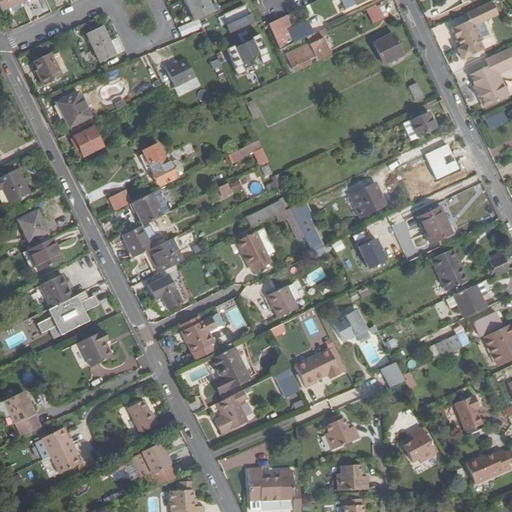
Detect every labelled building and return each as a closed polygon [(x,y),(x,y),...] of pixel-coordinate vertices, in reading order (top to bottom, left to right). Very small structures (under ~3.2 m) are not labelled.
[(0,0),(0,8),(1,11),(7,8),(21,2),(20,0),(0,0)] [(195,20),(220,9),(217,2),(210,5),(208,0),(185,0),(195,20)] [(471,19),(452,27),(461,46),(458,48),(463,59),(484,49),(480,41),(483,40),(476,25),(475,22),(497,12),(492,0),(491,0),(467,12),(471,19)] [(9,13),(23,6),(21,2),(7,8),(9,13)] [(244,4),(223,14),(227,24),(226,25),(230,33),(255,22),(251,13),(249,14),(244,4)] [(366,10),(372,22),(387,16),(381,5),(375,7),(375,6),(366,10)] [(497,12),(475,22),(476,25),(499,14),(497,12)] [(288,21),(285,16),(268,24),(280,49),(306,37),(313,34),(307,22),(286,32),(282,24),(288,21)] [(86,34),(99,62),(123,51),(115,35),(110,37),(111,40),(109,41),(102,26),(86,34)] [(313,34),(306,37),(309,43),(286,54),(294,72),(311,64),(309,59),(315,56),(318,61),(331,55),(323,37),(326,36),(323,29),(313,34)] [(233,46),(225,50),(237,76),(245,72),(244,70),(262,62),(263,64),(271,60),(259,34),(251,38),(252,40),(234,48),(233,46)] [(374,43),(384,64),(403,55),(393,34),(374,43)] [(511,45),(509,47),(486,58),(489,65),(470,74),(475,85),(473,86),(478,97),(481,96),(486,107),(510,95),(499,73),(511,66),(511,45)] [(36,77),(41,86),(62,76),(50,53),(32,62),(39,76),(36,77)] [(165,73),(170,82),(202,66),(198,57),(165,73)] [(220,95),(232,89),(217,59),(210,63),(218,80),(220,85),(217,88),(220,95)] [(409,86),(416,101),(424,98),(417,83),(409,86)] [(207,93),(210,100),(215,97),(212,91),(207,93)] [(72,131),(92,121),(78,93),(56,103),(69,128),(70,127),(72,131)] [(115,104),(117,109),(126,104),(124,100),(115,104)] [(246,104),(253,118),(260,115),(253,100),(246,104)] [(410,120),(418,137),(437,129),(429,112),(410,120)] [(503,113),(485,121),(488,129),(507,120),(503,113)] [(74,137),(83,156),(102,146),(93,127),(74,137)] [(158,143),(142,151),(144,155),(140,157),(146,167),(149,166),(159,186),(176,178),(158,143)] [(249,145),(229,155),(233,164),(253,154),(249,145)] [(263,148),(254,152),(258,166),(268,163),(263,148)] [(261,167),(264,177),(272,174),(269,164),(261,167)] [(9,202),(10,203),(29,193),(17,169),(0,177),(0,199),(3,205),(9,202)] [(300,202),(285,171),(275,176),(279,185),(282,192),(284,197),(289,206),(300,202)] [(230,183),(233,192),(242,188),(239,180),(230,183)] [(349,194),(361,218),(386,205),(375,182),(349,194)] [(251,194),(261,193),(261,183),(251,183),(251,194)] [(227,184),(218,188),(222,197),(231,193),(227,184)] [(126,191),(123,192),(129,204),(132,202),(126,191)] [(160,191),(155,193),(161,210),(167,207),(160,191)] [(110,199),(116,210),(129,204),(123,192),(110,199)] [(162,215),(151,193),(132,202),(143,225),(162,215)] [(279,199),(280,201),(284,211),(290,208),(289,206),(284,197),(279,199)] [(247,218),(251,227),(276,215),(284,211),(280,201),(247,218)] [(290,208),(302,234),(311,253),(322,248),(307,216),(310,215),(304,203),(301,204),(300,202),(289,206),(290,208)] [(284,211),(276,215),(280,222),(287,219),(296,237),(302,234),(290,208),(284,211)] [(418,217),(430,243),(451,233),(439,208),(418,217)] [(18,220),(28,242),(48,232),(37,210),(18,220)] [(141,226),(122,235),(133,257),(147,251),(152,248),(141,226)] [(255,232),(236,241),(247,264),(250,262),(254,271),(271,263),(255,232)] [(52,238),(27,250),(38,272),(63,260),(52,238)] [(171,238),(152,248),(147,251),(158,274),(164,271),(182,262),(171,238)] [(376,239),(358,247),(368,268),(386,260),(376,239)] [(194,252),(202,249),(198,240),(190,243),(194,252)] [(341,240),(332,245),(336,253),(345,248),(341,240)] [(329,244),(322,248),(311,253),(312,255),(314,258),(332,250),(329,244)] [(431,259),(445,291),(467,281),(453,249),(431,259)] [(490,264),(503,258),(500,252),(487,258),(490,264)] [(490,264),(496,276),(509,270),(503,258),(490,264)] [(324,267),(308,275),(312,283),(328,275),(324,267)] [(145,280),(155,300),(161,297),(168,310),(182,303),(175,290),(174,291),(164,271),(158,274),(145,280)] [(40,286),(51,309),(72,298),(61,276),(40,286)] [(487,281),(478,284),(481,294),(490,291),(487,281)] [(324,282),(317,286),(323,295),(330,291),(324,282)] [(366,286),(358,291),(362,299),(370,294),(366,286)] [(475,286),(453,297),(464,318),(486,308),(475,286)] [(267,296),(277,318),(297,309),(287,287),(267,296)] [(80,303),(76,296),(72,298),(51,309),(48,311),(51,318),(37,325),(42,334),(49,330),(56,327),(61,336),(89,321),(85,312),(99,305),(94,296),(83,302),(80,303)] [(161,297),(155,300),(162,314),(168,310),(161,297)] [(451,310),(457,306),(453,297),(446,300),(451,310)] [(367,331),(356,310),(345,316),(345,318),(333,324),(342,342),(349,339),(355,336),(355,337),(367,331)] [(473,323),(479,337),(501,327),(495,313),(473,323)] [(201,321),(182,331),(196,360),(217,350),(209,335),(224,328),(217,314),(201,321)] [(198,316),(179,325),(182,331),(201,321),(198,316)] [(511,322),(484,337),(495,362),(505,357),(507,360),(511,357),(511,322)] [(281,324),(269,330),(273,338),(285,332),(281,324)] [(56,327),(49,330),(54,339),(61,336),(56,327)] [(79,342),(91,367),(112,357),(105,342),(108,341),(103,331),(79,342)] [(424,349),(430,362),(462,347),(456,335),(424,349)] [(395,338),(385,342),(388,350),(398,346),(395,338)] [(333,346),(330,339),(325,342),(328,348),(333,346)] [(249,379),(234,347),(211,358),(216,369),(216,370),(216,372),(217,374),(218,375),(220,376),(221,378),(214,381),(220,393),(249,379)] [(330,378),(340,373),(328,348),(294,365),(305,388),(316,382),(315,381),(328,375),(330,378)] [(505,357),(495,362),(497,365),(507,360),(505,357)] [(382,370),(391,387),(404,381),(402,376),(395,363),(382,370)] [(511,365),(497,372),(500,380),(511,374),(511,365)] [(299,391),(291,374),(276,381),(278,385),(286,382),(293,395),(299,391)] [(404,381),(412,395),(416,393),(414,388),(412,389),(405,374),(402,376),(404,381)] [(286,382),(278,385),(285,399),(293,395),(286,382)] [(243,391),(217,403),(224,416),(215,420),(222,435),(247,422),(238,403),(247,399),(243,391)] [(25,436),(41,428),(24,392),(4,401),(15,424),(18,423),(25,436)] [(478,408),(473,396),(452,405),(464,432),(482,425),(475,410),(478,408)] [(127,408),(140,434),(158,425),(151,411),(149,411),(144,400),(127,408)] [(344,418),(342,414),(328,420),(330,424),(344,418)] [(325,434),(331,450),(360,438),(355,426),(349,428),(344,418),(330,424),(326,425),(329,432),(325,434)] [(18,423),(15,424),(21,438),(25,436),(18,423)] [(437,454),(422,427),(411,433),(415,439),(404,445),(404,446),(406,449),(402,451),(408,461),(412,459),(413,463),(420,459),(422,462),(437,454)] [(50,456),(59,475),(81,464),(75,453),(77,452),(70,439),(68,440),(63,429),(42,439),(50,456)] [(170,466),(160,444),(142,452),(142,454),(137,456),(139,459),(145,474),(146,476),(152,474),(170,466)] [(511,456),(509,451),(503,453),(508,464),(511,462),(511,456)] [(477,459),(465,464),(474,486),(510,470),(508,464),(503,453),(502,452),(494,455),(493,454),(483,458),(477,460),(477,459)] [(145,474),(139,459),(131,462),(138,478),(145,474)] [(130,460),(114,467),(116,473),(130,466),(131,463),(130,460)] [(337,474),(338,491),(369,489),(368,477),(361,477),(361,465),(341,466),(341,474),(337,474)] [(170,466),(152,474),(156,481),(173,473),(170,466)] [(114,467),(105,471),(107,477),(116,473),(114,467)] [(301,511),(300,485),(295,485),(295,470),(281,471),(281,478),(276,478),(262,479),(262,474),(261,468),(248,468),(251,510),(262,510),(261,501),(294,499),(295,511),(301,511)] [(190,482),(176,483),(176,492),(191,491),(190,482)] [(126,490),(110,498),(112,504),(129,497),(126,490)] [(193,499),(192,491),(191,491),(176,492),(171,492),(171,511),(203,511),(203,507),(197,507),(193,507),(193,499)]
